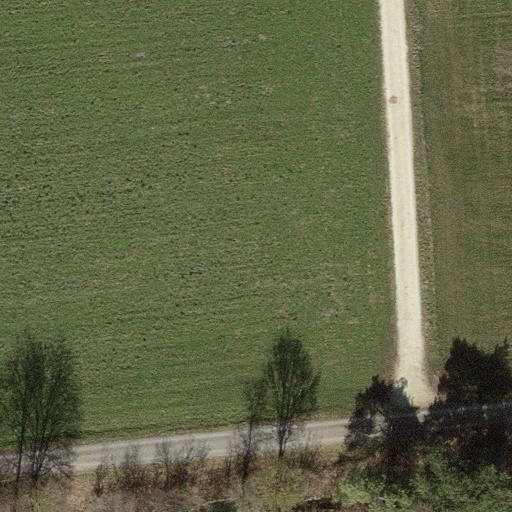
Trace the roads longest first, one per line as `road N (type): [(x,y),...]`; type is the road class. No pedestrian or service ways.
road 1 (track): [(511,417),(0,472)]
road 2 (track): [(395,0),(417,423)]
